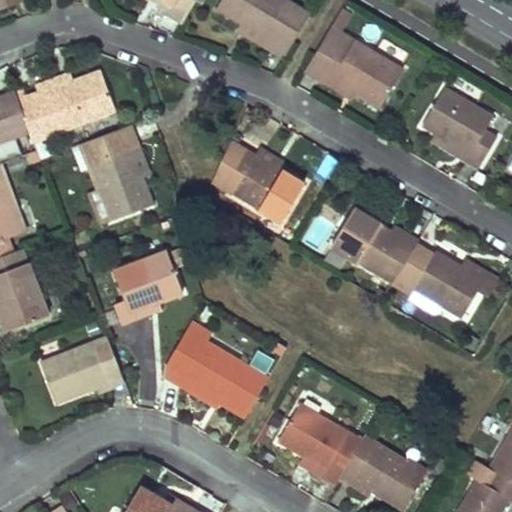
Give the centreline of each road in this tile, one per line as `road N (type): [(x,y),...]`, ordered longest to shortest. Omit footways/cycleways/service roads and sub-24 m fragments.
road 1 (residential): [(0,46),(40,31),(100,32),(274,92),(511,231)]
road 2 (residential): [(20,479),(109,433),(134,431),(159,437),(289,511)]
